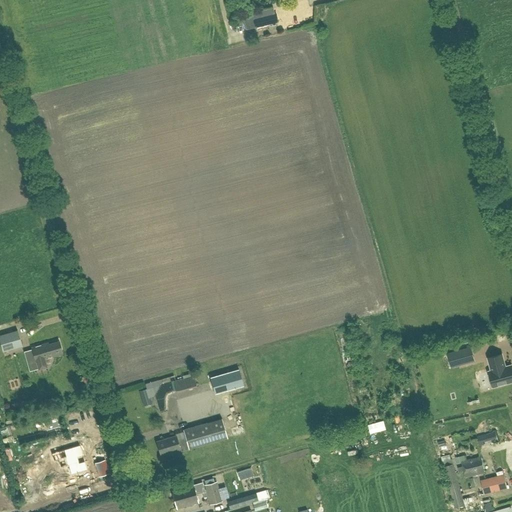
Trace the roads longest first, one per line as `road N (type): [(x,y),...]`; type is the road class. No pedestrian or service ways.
road 1 (unclassified): [(134,511),(0,53)]
road 2 (unclassified): [(511,218),(451,0)]
